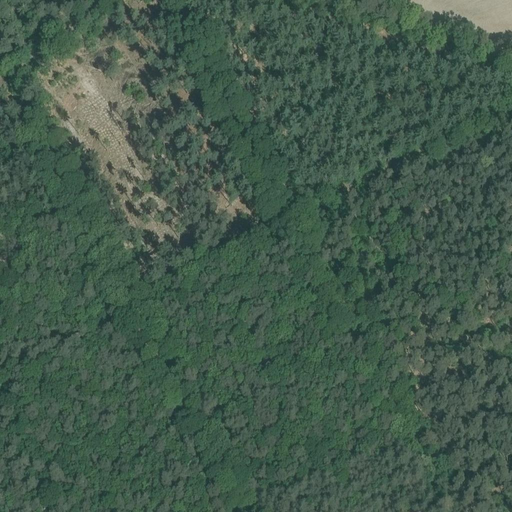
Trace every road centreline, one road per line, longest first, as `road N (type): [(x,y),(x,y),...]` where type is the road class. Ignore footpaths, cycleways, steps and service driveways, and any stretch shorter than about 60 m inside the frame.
road 1 (track): [(286,207),(134,309),(0,385)]
road 2 (track): [(145,335),(25,127),(0,114)]
